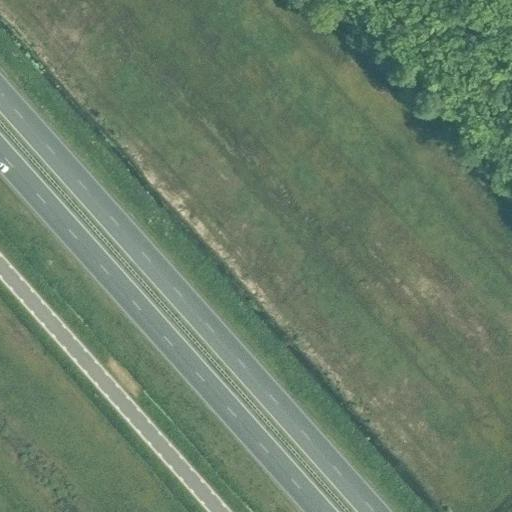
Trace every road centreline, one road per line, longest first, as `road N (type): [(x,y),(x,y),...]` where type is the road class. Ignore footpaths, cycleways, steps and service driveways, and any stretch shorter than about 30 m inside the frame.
road 1 (trunk): [(374,511),(0,93)]
road 2 (trunk): [(0,153),(320,511)]
road 3 (unclassified): [(220,511),(0,264)]
